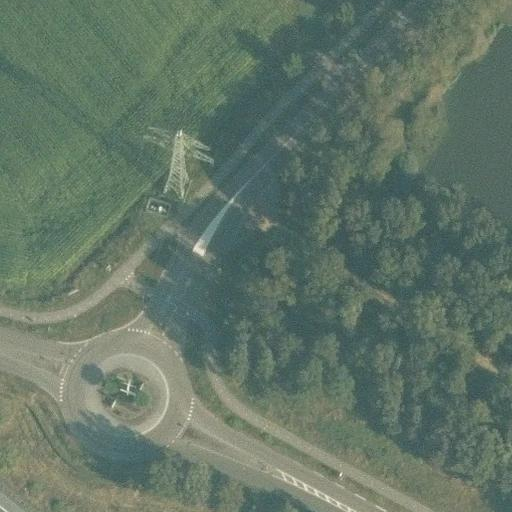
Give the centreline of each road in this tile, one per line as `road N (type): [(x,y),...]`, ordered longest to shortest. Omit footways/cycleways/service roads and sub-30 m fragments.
road 1 (tertiary): [(216,221),(432,0)]
road 2 (tertiary): [(152,443),(309,489)]
road 3 (tertiary): [(309,489),(177,409)]
road 4 (tertiary): [(166,362),(216,221)]
road 5 (tertiary): [(216,221),(183,254),(135,344)]
